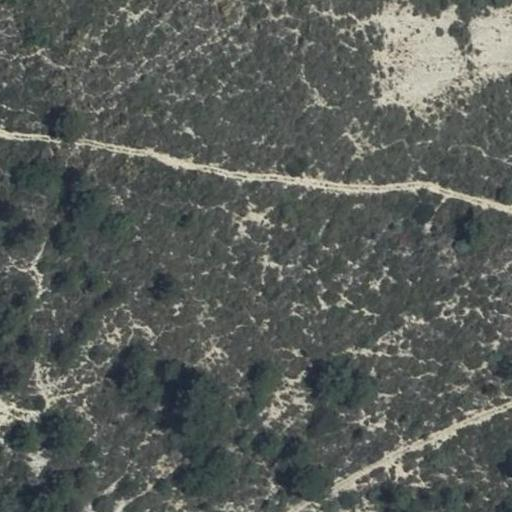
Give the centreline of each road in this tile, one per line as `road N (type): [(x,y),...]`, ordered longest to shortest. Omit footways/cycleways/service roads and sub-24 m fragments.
road 1 (track): [(0,129),(19,141),(216,173),(430,190),(511,206)]
road 2 (track): [(511,395),(292,511)]
